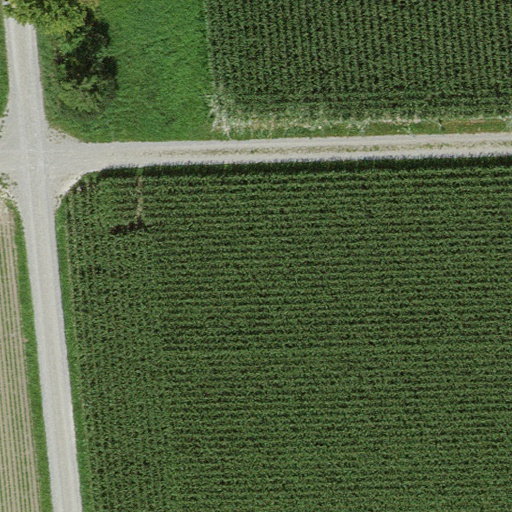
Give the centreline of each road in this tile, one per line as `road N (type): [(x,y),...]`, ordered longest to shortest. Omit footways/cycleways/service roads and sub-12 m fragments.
road 1 (track): [(21,0),(73,511)]
road 2 (track): [(511,157),(0,169)]
